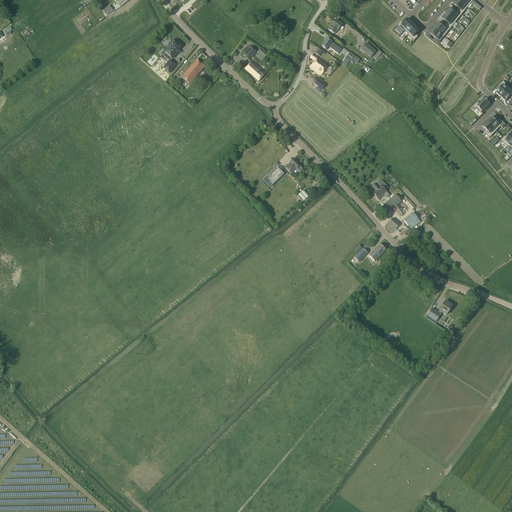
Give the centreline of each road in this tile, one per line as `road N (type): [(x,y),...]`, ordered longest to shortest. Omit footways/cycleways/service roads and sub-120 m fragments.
road 1 (tertiary): [(511,307),(415,266),(273,106)]
road 2 (tertiary): [(273,106),(163,0)]
road 3 (residential): [(273,106),(301,74),(308,30),(328,0)]
